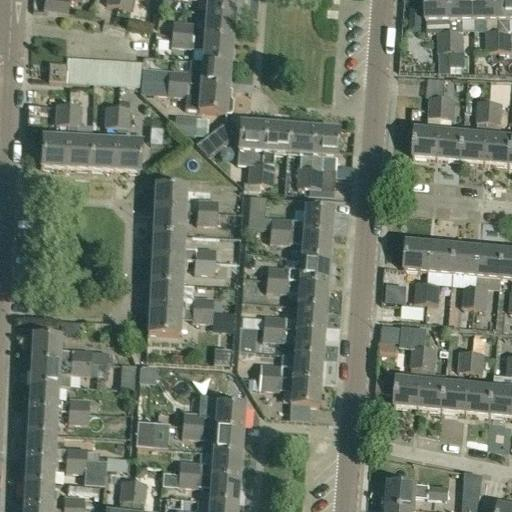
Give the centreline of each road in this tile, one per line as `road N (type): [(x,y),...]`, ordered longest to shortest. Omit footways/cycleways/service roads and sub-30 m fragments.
road 1 (residential): [(0,288),(14,0)]
road 2 (residential): [(347,443),(368,194)]
road 3 (residential): [(368,194),(382,0)]
road 4 (residential): [(511,474),(347,443)]
road 5 (residential): [(368,194),(511,206)]
